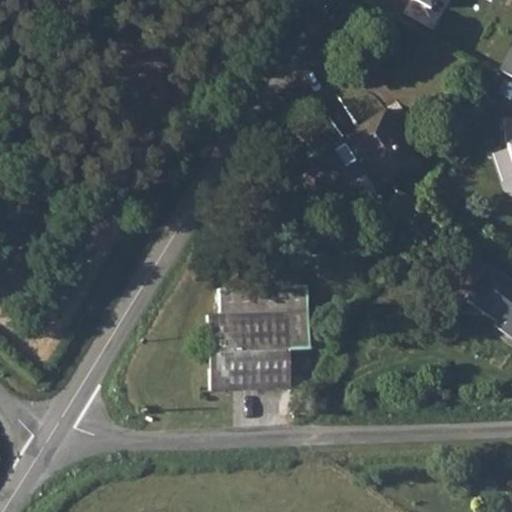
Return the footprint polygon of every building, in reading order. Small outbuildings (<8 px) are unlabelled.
[(413,0),(430,10),(435,0),(413,0)] [(511,47),(497,72),(501,75),(511,80),(511,47)] [(380,110),(341,135),(344,140),(331,148),(328,143),(303,159),(319,185),(344,168),(342,164),(354,156),(375,188),(413,164),(380,110)] [(377,229),(401,243),(422,206),(397,194),(377,229)] [(511,287),(485,270),(464,299),(504,326),(500,332),(511,340),(511,287)] [(226,311),(214,312),(217,389),(293,385),(292,346),(315,344),(313,283),(227,286),(226,311)]
